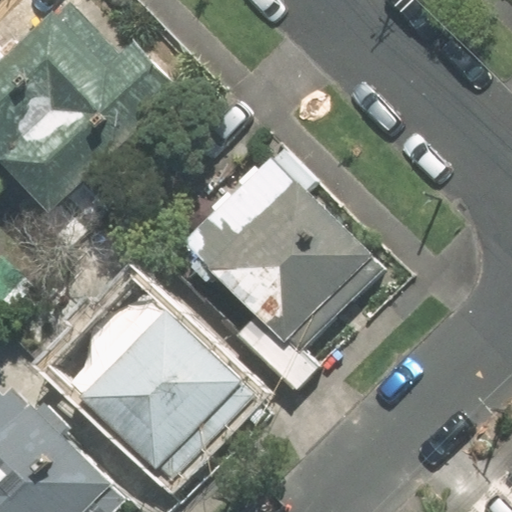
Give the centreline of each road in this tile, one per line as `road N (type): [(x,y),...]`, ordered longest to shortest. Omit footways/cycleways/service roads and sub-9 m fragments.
road 1 (residential): [(511,309),(307,511)]
road 2 (tertiary): [(511,175),(336,0)]
